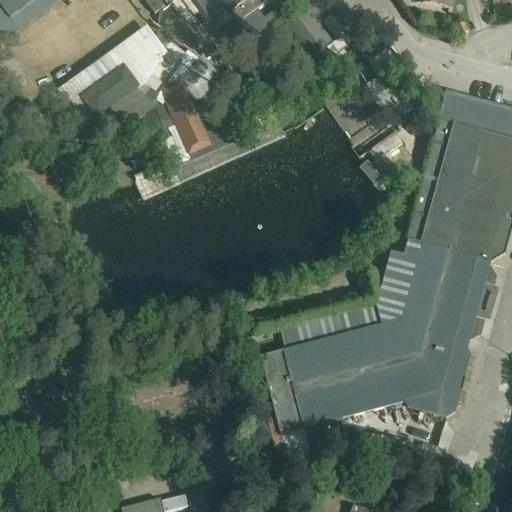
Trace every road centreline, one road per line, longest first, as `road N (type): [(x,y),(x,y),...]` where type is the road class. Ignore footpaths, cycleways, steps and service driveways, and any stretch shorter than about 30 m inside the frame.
road 1 (unclassified): [(511,81),(409,50),(383,20)]
road 2 (track): [(0,176),(127,164)]
